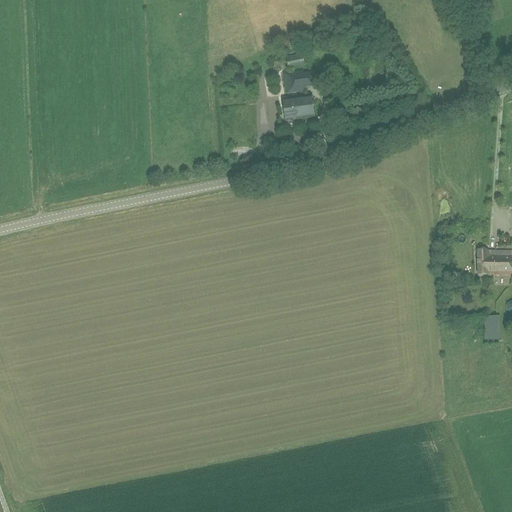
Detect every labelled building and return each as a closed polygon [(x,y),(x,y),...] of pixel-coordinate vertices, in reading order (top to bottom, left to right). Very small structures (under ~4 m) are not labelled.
[(288,68),(304,65),(302,54),(286,57),(288,68)] [(304,74),(303,70),(283,74),(286,95),(307,92),(306,88),(313,86),(311,72),(304,74)] [(286,121),(315,118),(312,97),(283,101),(286,121)] [(360,128),(368,121),(367,112),(358,108),(350,114),(351,124),(360,128)] [(511,277),(511,256),(511,253),(477,253),(477,276),(511,277)] [(485,341),(500,341),(500,316),(484,316),(485,341)] [(495,378),(485,391),(495,398),(504,385),(495,378)]
